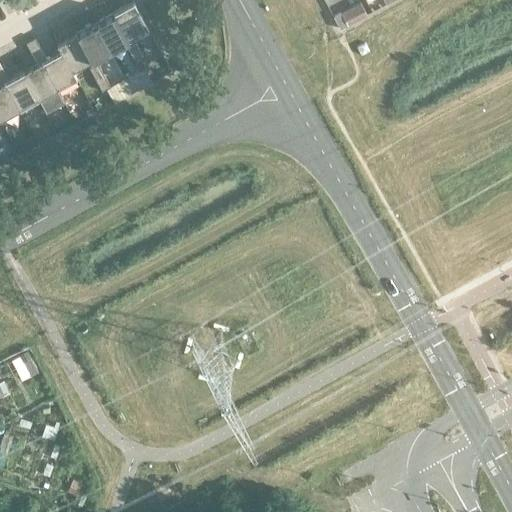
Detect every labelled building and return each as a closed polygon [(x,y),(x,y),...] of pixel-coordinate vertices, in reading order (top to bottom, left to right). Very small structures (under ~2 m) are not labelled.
[(148,28),(133,1),(113,12),(128,39),(148,28)] [(340,12),(347,24),(366,14),(359,2),(340,12)] [(128,39),(113,12),(94,22),(109,49),(128,39)] [(340,12),(333,16),(339,29),(347,24),(340,12)] [(109,49),(94,22),(75,33),(90,60),(109,49)] [(90,60),(75,33),(55,44),(59,51),(60,50),(71,70),(72,70),(90,60)] [(25,42),(26,43),(31,53),(40,48),(35,37),(25,42)] [(127,46),(133,58),(141,54),(135,42),(127,46)] [(355,47),(360,55),(368,51),(363,42),(355,47)] [(46,58),(40,48),(31,53),(37,63),(41,61),(56,88),(76,77),(72,70),(71,70),(60,50),(59,51),(46,58)] [(148,65),(141,54),(133,58),(139,70),(148,65)] [(41,61),(37,63),(22,71),(37,98),(56,88),(41,61)] [(89,67),(95,79),(103,74),(97,63),(89,67)] [(8,79),(2,69),(0,69),(0,118),(18,109),(3,81),(8,79)] [(37,98),(22,71),(8,79),(3,81),(18,109),(37,98)] [(110,86),(103,74),(95,79),(101,91),(110,86)] [(29,147),(36,144),(33,137),(26,140),(29,147)]
